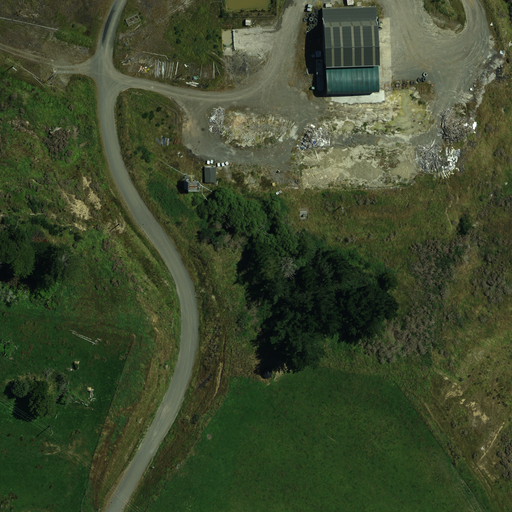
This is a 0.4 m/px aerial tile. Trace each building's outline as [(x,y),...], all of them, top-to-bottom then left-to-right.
[(377,22),(314,24),(315,63),(378,62),(377,22)] [(309,89),(311,133),(390,129),(388,86),(309,89)] [(290,115),(232,110),(229,133),(239,134),(237,146),(258,149),(259,137),(288,141),(288,137),(290,119),(290,115)] [(382,146),(283,150),(284,188),(384,184),(382,146)] [(216,165),(205,165),(204,183),(216,183),(216,165)] [(274,165),(231,168),(231,187),(240,187),(241,198),(264,198),(264,190),(275,190),(274,165)] [(183,175),(183,190),(198,191),(198,175),(183,175)]
